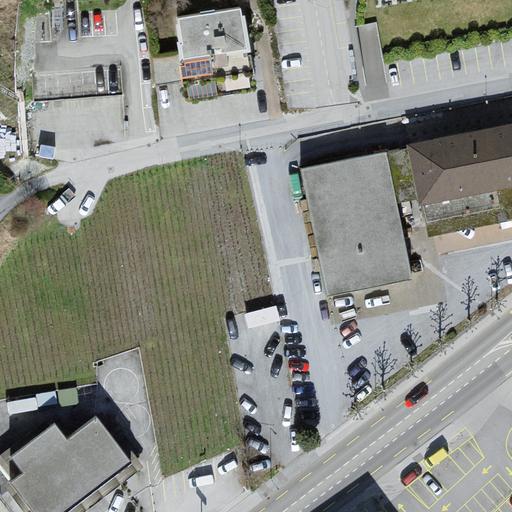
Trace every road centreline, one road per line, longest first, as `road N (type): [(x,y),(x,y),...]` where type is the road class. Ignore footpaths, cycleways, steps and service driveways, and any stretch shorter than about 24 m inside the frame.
road 1 (secondary): [(511,339),(290,511)]
road 2 (residential): [(337,116),(79,173)]
road 3 (residential): [(511,81),(337,116)]
